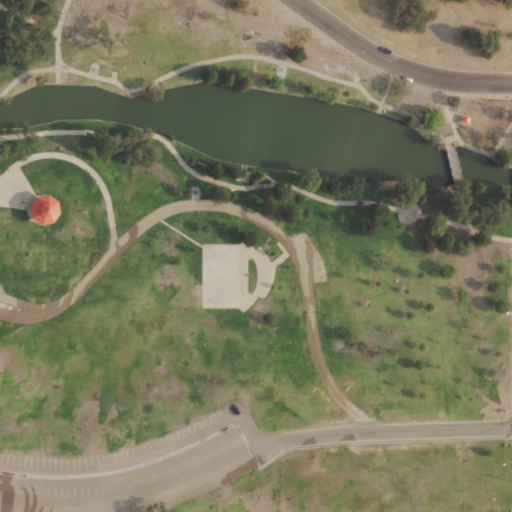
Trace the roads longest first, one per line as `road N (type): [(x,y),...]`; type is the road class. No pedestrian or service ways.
road 1 (tertiary): [(511,83),(439,81),(408,71),(297,0)]
road 2 (residential): [(511,426),(284,440)]
